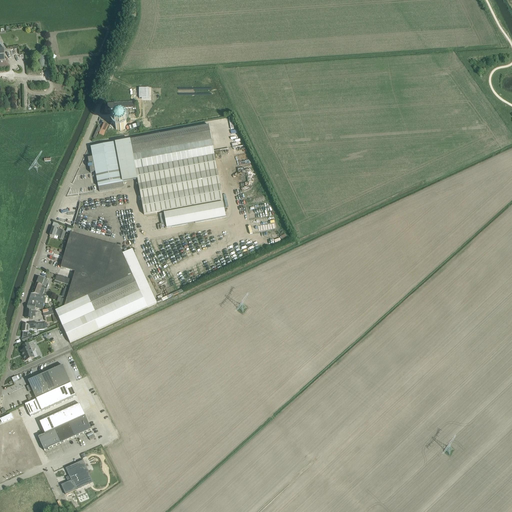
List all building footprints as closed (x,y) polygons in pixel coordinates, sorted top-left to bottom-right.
[(147,88),(139,88),(139,98),(142,98),(147,98),(147,88)] [(127,125),(127,124),(126,124),(125,121),(125,120),(124,120),(121,119),(120,118),(119,118),(119,119),(116,120),(115,120),(115,121),(114,125),(114,126),(116,129),(116,130),(117,130),(120,131),(121,131),(124,129),(125,129),(125,128),(126,125),(127,125)] [(223,200),(210,131),(209,126),(130,140),(115,143),(91,148),(93,157),(88,158),(89,164),(88,164),(88,168),(90,168),(91,173),(96,172),(98,187),(99,192),(124,187),(123,182),(138,180),(144,215),(149,214),(223,200)] [(223,202),(164,213),(167,228),(226,217),(223,202)] [(63,241),(65,232),(53,228),(50,236),(54,238),(55,235),(60,237),(59,239),(63,241)] [(56,311),(55,311),(57,314),(68,339),(70,343),(157,304),(154,299),(132,250),(123,254),(120,247),(114,246),(75,235),(71,234),(67,247),(66,250),(61,268),(75,272),(73,280),(71,286),(67,300),(64,307),(56,311)] [(56,276),(55,281),(71,286),(73,280),(58,276),(57,276),(56,276)] [(47,284),(48,281),(39,278),(37,284),(44,286),(43,289),(45,290),(47,290),(49,284),(47,284)] [(43,296),(45,290),(43,289),(44,286),(37,284),(35,288),(33,287),(31,294),(43,296)] [(31,294),(28,305),(35,305),(43,307),(44,304),(45,296),(43,296),(31,294)] [(36,317),(36,311),(35,311),(27,310),(26,310),(25,318),(33,319),(33,317),(36,317)] [(23,324),(22,332),(23,332),(22,338),(27,336),(28,332),(28,329),(37,329),(36,323),(34,323),(29,323),(29,325),(23,324)] [(33,342),(22,346),(24,350),(21,352),(25,362),(34,358),(32,353),(33,352),(34,352),(35,351),(36,349),(36,348),(36,347),(33,342)] [(71,384),(63,366),(51,371),(59,389),(65,387),(71,384)] [(59,389),(51,371),(40,376),(48,394),(54,392),(59,389)] [(30,385),(27,387),(29,391),(32,390),(36,399),(36,400),(37,399),(42,397),(48,394),(40,376),(28,381),(30,385)] [(71,384),(65,387),(71,399),(77,396),(71,384)] [(65,387),(59,389),(65,402),(71,399),(65,387)] [(59,389),(54,392),(59,404),(65,402),(59,389)] [(54,392),(48,394),(53,407),(59,404),(54,392)] [(48,394),(42,397),(48,409),(53,407),(48,394)] [(42,397),(37,399),(42,412),(48,409),(42,397)] [(36,399),(31,402),(36,414),(42,412),(37,399),(36,400),(36,399)] [(31,402),(25,405),(30,417),(36,414),(31,402)] [(80,404),(74,407),(80,419),(86,417),(80,404)] [(74,407),(68,410),(74,422),(80,419),(74,407)] [(68,410),(63,412),(68,424),(69,424),(74,422),(68,410)] [(63,412),(57,415),(63,427),(68,424),(63,412)] [(57,415),(51,417),(57,430),(63,427),(57,415)] [(51,417),(46,420),(51,432),(54,431),(57,430),(51,417)] [(92,430),(86,417),(80,419),(74,422),(69,424),(75,437),(92,430)] [(46,420),(40,422),(45,435),(51,432),(46,420)] [(75,437),(69,424),(68,424),(63,427),(57,430),(54,431),(60,444),(75,437)] [(60,444),(54,431),(51,432),(45,435),(38,438),(44,451),(60,444)] [(71,481),(61,485),(66,495),(93,483),(83,461),(66,469),(71,481)]
